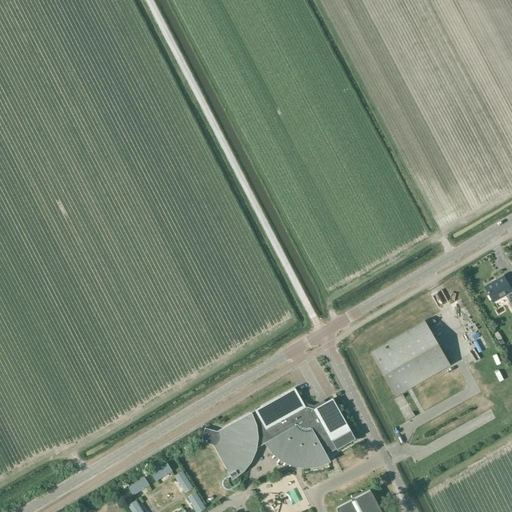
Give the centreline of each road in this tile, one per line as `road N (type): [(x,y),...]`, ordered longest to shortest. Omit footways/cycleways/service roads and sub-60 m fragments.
road 1 (track): [(149,0),(310,313)]
road 2 (tertiary): [(29,511),(321,332)]
road 3 (tertiary): [(321,332),(511,223)]
road 4 (unclassified): [(411,511),(321,332)]
